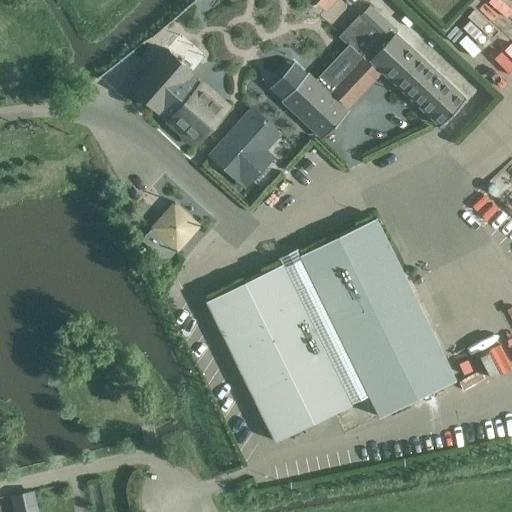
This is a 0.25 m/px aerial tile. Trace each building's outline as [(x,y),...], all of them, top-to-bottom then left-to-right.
[(348,42),(367,59),(395,30),(369,4),(361,14),(339,33),(348,42)] [(380,70),(439,126),(466,98),(396,32),(369,61),(380,70)] [(349,105),(350,106),(380,70),(367,59),(348,42),(317,75),(349,105)] [(213,94),(211,96),(188,76),(192,71),(167,49),(132,88),(142,97),(144,94),(150,100),(148,102),(193,143),(226,106),(213,94)] [(294,58),(269,84),(323,137),(349,105),(317,75),(294,58)] [(278,132),(252,108),(210,154),(236,179),(239,176),(247,184),(266,163),(258,155),(278,132)] [(151,228),(176,250),(199,225),(174,202),(151,228)] [(299,254),(363,385),(378,416),(456,379),(376,216),(299,254)] [(206,300),(247,385),(275,441),(352,403),(282,262),(206,300)] [(450,350),(458,372),(489,359),(480,338),(450,350)] [(16,511),(38,511),(33,488),(12,493),(16,511)]
